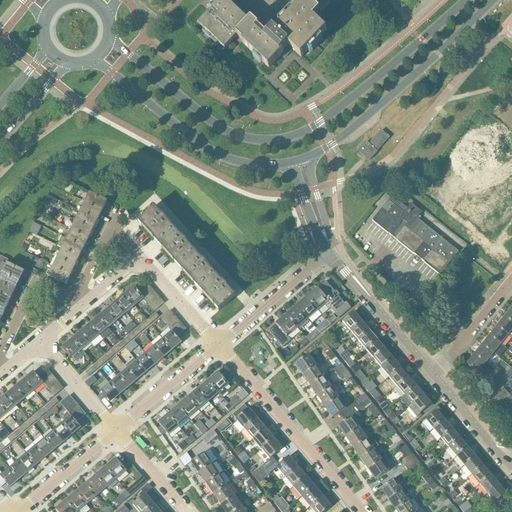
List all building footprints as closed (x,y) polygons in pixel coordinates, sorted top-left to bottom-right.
[(225,0),(220,0),(210,11),(198,24),(225,49),(237,37),(243,42),(242,43),(269,68),(281,55),(284,58),(293,49),(302,58),(327,31),(314,19),(320,12),(321,13),(332,0),(301,0),(297,4),(300,6),(276,32),(273,30),(264,39),(255,30),(259,27),(252,20),(249,22),(225,0)] [(366,143),(358,151),(369,161),(377,152),(376,152),(389,138),(383,132),(370,146),(366,143)] [(84,203),(103,211),(107,202),(89,193),(84,203)] [(388,201),(372,221),(392,236),(395,233),(398,235),(395,239),(417,256),(414,259),(418,263),(421,260),(440,275),(450,263),(452,260),(458,252),(433,231),(421,222),(413,233),(405,227),(407,224),(411,227),(422,213),(422,212),(411,204),(411,205),(407,209),(401,204),(392,196),(388,201)] [(103,211),(84,203),(80,212),(98,221),(103,211)] [(158,244),(174,229),(154,207),(137,222),(158,244)] [(98,221),(80,212),(76,221),(94,230),(98,221)] [(94,230),(76,221),(71,230),(89,239),(94,230)] [(30,232),(37,236),(41,227),(34,223),(30,232)] [(174,229),(158,244),(178,266),(194,251),(174,229)] [(89,239),(71,230),(67,239),(85,248),(89,239)] [(85,248),(67,239),(62,249),(80,258),(85,248)] [(80,258),(62,249),(58,257),(76,266),(80,258)] [(194,251),(178,266),(198,289),(215,274),(194,251)] [(76,266),(58,257),(53,267),(71,276),(76,266)] [(2,273),(20,281),(25,272),(7,263),(2,273)] [(71,276),(53,267),(48,276),(67,285),(71,276)] [(0,276),(0,283),(15,291),(20,281),(2,273),(0,276)] [(215,274),(198,289),(218,311),(235,296),(215,274)] [(307,297),(318,311),(325,306),(328,310),(330,308),(339,319),(351,308),(346,302),(345,304),(338,296),(340,295),(336,291),(334,292),(326,282),(318,289),(317,288),(307,297)] [(15,291),(0,283),(0,294),(11,300),(15,291)] [(143,297),(152,289),(148,284),(138,292),(143,297)] [(125,295),(135,306),(144,299),(144,298),(143,297),(138,292),(134,287),(125,295)] [(152,289),(143,297),(144,298),(144,299),(146,302),(156,294),(152,289)] [(11,300),(0,294),(0,305),(6,309),(11,300)] [(156,294),(146,302),(150,306),(160,298),(156,294)] [(135,306),(125,295),(116,302),(126,314),(135,306)] [(318,311),(307,297),(296,306),(308,319),(318,311)] [(155,312),(164,304),(160,298),(150,306),(155,312)] [(126,314),(116,302),(107,310),(117,321),(126,314)] [(286,314),(298,328),(308,319),(296,306),(286,314)] [(117,321),(107,310),(99,317),(109,329),(117,321)] [(170,310),(161,318),(165,323),(174,315),(170,310)] [(350,331),(362,322),(354,312),(342,322),(350,331)] [(298,328),(286,314),(275,323),(276,324),(268,331),(283,348),(291,341),(288,337),(298,328)] [(326,319),(330,324),(336,320),(331,314),(326,319)] [(174,315),(165,323),(167,326),(169,328),(178,320),(174,315)] [(109,329),(99,317),(90,324),(100,336),(109,329)] [(511,331),(511,322),(505,317),(497,326),(508,336),(511,331)] [(167,326),(165,323),(161,318),(159,320),(161,322),(158,325),(162,330),(167,326)] [(178,320),(169,328),(171,331),(173,333),(182,325),(178,320)] [(358,340),(370,331),(362,322),(350,331),(358,340)] [(100,336),(90,324),(81,332),(91,344),(100,336)] [(173,333),(177,338),(186,330),(182,325),(173,333)] [(508,336),(497,326),(489,336),(501,345),(508,336)] [(177,338),(173,333),(171,331),(162,339),(172,351),(181,343),(177,338)] [(328,331),(326,333),(324,335),(328,340),(333,337),(328,331)] [(366,350),(378,340),(370,331),(358,340),(366,350)] [(91,344),(81,332),(72,339),(82,351),(91,344)] [(501,345),(489,336),(482,345),(493,354),(501,345)] [(332,346),(337,342),(334,338),(329,342),(332,346)] [(82,351),(72,339),(63,347),(73,358),(82,351)] [(154,346),(163,358),(172,351),(162,339),(154,346)] [(374,359),(386,349),(378,340),(366,350),(374,359)] [(337,342),(332,346),(335,350),(340,346),(337,342)] [(493,354),(482,345),(474,355),(486,364),(493,354)] [(145,354),(155,366),(163,358),(154,346),(145,354)] [(342,347),(336,351),(340,356),(345,351),(342,347)] [(381,368),(393,358),(386,349),(374,359),(381,368)] [(345,351),(340,356),(345,362),(350,358),(345,351)] [(136,361),(146,373),(155,366),(145,354),(136,361)] [(303,376),(313,368),(317,366),(309,355),(295,364),(303,376)] [(486,364),(474,355),(467,364),(478,373),(486,364)] [(389,377),(400,368),(401,368),(393,358),(381,368),(389,377)] [(83,365),(86,369),(93,364),(90,360),(83,365)] [(127,369),(137,380),(146,373),(136,361),(127,369)] [(353,361),(347,365),(350,369),(356,364),(353,361)] [(317,366),(313,368),(303,376),(310,386),(324,376),(317,366)] [(500,375),(502,372),(496,367),(493,370),(500,375)] [(401,368),(400,368),(389,377),(397,387),(409,377),(401,368)] [(42,382),(51,374),(47,369),(38,377),(42,382)] [(118,376),(128,388),(137,380),(127,369),(118,376)] [(355,375),(359,380),(362,384),(367,379),(360,370),(355,375)] [(500,375),(493,370),(491,372),(498,378),(492,384),(498,389),(506,379),(500,375)] [(43,383),(42,382),(38,377),(34,372),(24,380),(34,392),(43,384),(43,383)] [(219,394),(222,398),(228,393),(225,389),(229,385),(218,372),(208,381),(219,394)] [(46,387),(56,379),(51,374),(42,382),(43,383),(43,384),(44,384),(46,387)] [(317,397),(331,387),(335,385),(327,374),(324,376),(310,386),(317,397)] [(110,383),(119,395),(128,388),(118,376),(110,383)] [(405,396),(416,386),(409,377),(397,387),(405,396)] [(50,392),(60,384),(56,379),(46,387),(50,392)] [(367,379),(362,384),(365,388),(370,383),(367,379)] [(34,392),(24,380),(16,387),(26,399),(34,392)] [(210,402),(219,394),(208,381),(199,389),(210,402)] [(119,395),(110,383),(101,391),(111,403),(119,395)] [(54,397),(64,389),(60,384),(50,392),(54,397)] [(416,386),(405,396),(412,405),(413,405),(424,395),(416,386)] [(26,399),(16,387),(7,395),(17,406),(26,399)] [(325,408),(339,398),(331,387),(317,397),(325,408)] [(210,402),(199,389),(188,397),(199,410),(210,402)] [(375,389),(369,393),(374,399),(377,403),(382,399),(379,395),(375,389)] [(505,389),(495,397),(500,403),(507,398),(511,403),(511,397),(510,395),(505,389)] [(365,394),(354,402),(355,403),(358,407),(369,399),(365,394)] [(17,406),(7,395),(0,400),(0,404),(8,414),(17,406)] [(69,395),(60,403),(64,408),(73,400),(69,395)] [(416,418),(420,414),(432,404),(424,395),(413,405),(412,405),(408,408),(416,418)] [(228,404),(232,409),(242,401),(238,396),(228,404)] [(199,410),(188,397),(178,406),(189,419),(199,410)] [(339,398),(325,408),(332,418),(346,408),(339,398)] [(369,399),(358,407),(361,411),(362,412),(367,408),(373,404),(369,399)] [(73,400),(64,408),(68,413),(78,405),(73,400)] [(71,417),(72,419),(82,410),(78,405),(68,413),(69,414),(71,417)] [(189,419),(178,406),(168,414),(176,423),(179,427),(189,419)] [(242,407),(233,415),(236,419),(236,420),(244,430),(257,419),(249,409),(245,411),(242,407)] [(82,410),(72,419),(76,423),(86,415),(82,410)] [(53,414),(51,411),(42,418),(45,421),(53,414)] [(434,430),(445,420),(437,411),(425,420),(434,430)] [(71,417),(69,414),(64,419),(63,417),(59,420),(62,424),(72,436),(81,428),(76,423),(72,419),(71,417)] [(179,427),(176,423),(168,414),(158,423),(169,436),(179,427)] [(345,422),(338,426),(346,438),(360,428),(352,417),(345,422)] [(216,428),(221,434),(231,425),(227,419),(216,428)] [(253,440),(266,429),(257,419),(244,430),(253,440)] [(441,439),(453,429),(445,420),(434,430),(441,439)] [(53,431),(63,443),(72,436),(62,424),(53,431)] [(395,432),(391,427),(388,424),(383,428),(386,431),(384,432),(389,438),(395,434),(394,433),(395,432)] [(204,426),(199,430),(200,431),(203,435),(208,431),(204,426)] [(353,448),(367,439),(360,428),(346,438),(353,448)] [(266,429),(253,440),(261,450),(274,439),(266,429)] [(449,448),(460,439),(453,429),(441,439),(449,448)] [(63,443),(53,431),(44,439),(54,451),(63,443)] [(203,440),(207,445),(218,436),(213,431),(203,440)] [(407,434),(405,436),(410,442),(414,439),(411,436),(409,437),(407,434)] [(193,443),(188,438),(178,447),(182,452),(193,443)] [(54,451),(44,439),(35,446),(45,458),(54,451)] [(274,439),(261,450),(270,460),(283,449),(274,439)] [(360,459),(374,449),(378,447),(375,442),(371,445),(367,439),(353,448),(360,459)] [(460,439),(449,448),(456,457),(468,448),(460,439)] [(417,443),(411,447),(415,451),(420,447),(417,443)] [(45,458),(35,446),(27,454),(36,465),(45,458)] [(464,467),(476,457),(468,448),(456,457),(464,467)] [(374,449),(360,459),(368,470),(382,460),(374,449)] [(199,474),(212,464),(205,453),(191,462),(199,474)] [(405,467),(416,459),(412,453),(401,461),(405,467)] [(36,465),(27,454),(18,461),(28,473),(36,465)] [(276,467),(277,468),(285,478),(298,467),(289,456),(276,467)] [(472,476),(484,466),(476,457),(464,467),(472,476)] [(106,467),(117,480),(127,471),(116,458),(106,467)] [(235,458),(229,463),(232,466),(238,462),(235,458)] [(409,472),(419,464),(416,459),(405,467),(409,472)] [(382,460),(368,470),(375,480),(389,471),(382,460)] [(28,473),(18,461),(9,469),(19,480),(28,473)] [(238,462),(232,466),(235,470),(236,469),(241,466),(238,462)] [(206,484),(220,474),(212,464),(199,474),(206,484)] [(262,465),(251,474),(255,478),(266,470),(262,465)] [(480,485),(491,476),(484,466),(472,476),(480,485)] [(96,475),(107,488),(117,480),(106,467),(96,475)] [(293,488),(307,477),(298,467),(285,478),(293,488)] [(19,480),(9,469),(2,474),(0,471),(0,486),(1,488),(6,484),(10,488),(19,480)] [(270,475),(270,474),(266,470),(255,478),(259,483),(270,475)] [(249,476),(245,471),(237,478),(231,482),(235,486),(240,482),(239,481),(244,477),(246,478),(249,476)] [(213,495),(227,485),(220,474),(206,484),(213,495)] [(107,488),(96,475),(86,484),(97,497),(107,488)] [(488,495),(499,485),(491,476),(480,485),(488,495)] [(302,498),(315,487),(307,477),(293,488),(302,498)] [(389,500),(403,491),(395,479),(381,489),(389,500)] [(446,480),(441,485),(444,489),(450,485),(446,480)] [(97,497),(86,484),(76,492),(87,505),(97,497)] [(133,485),(126,491),(130,496),(137,490),(133,485)] [(221,506),(235,496),(227,485),(213,495),(221,506)] [(488,494),(488,495),(495,504),(507,494),(499,485),(488,494)] [(310,508),(323,497),(315,487),(302,498),(310,508)] [(396,511),(410,501),(403,491),(389,500),(396,511)] [(78,511),(87,505),(76,492),(66,500),(75,511),(78,511)] [(138,511),(145,511),(155,505),(146,494),(133,505),(138,511)] [(439,498),(438,498),(442,503),(447,499),(443,494),(439,498)] [(225,511),(234,511),(242,507),(235,496),(221,506),(225,511)] [(323,497),(310,508),(313,511),(325,511),(332,507),(323,497)] [(279,500),(274,504),(277,507),(278,508),(284,503),(284,501),(282,498),(280,499),(279,500)] [(461,499),(456,504),(459,508),(465,504),(461,499)] [(75,511),(66,500),(56,509),(57,511),(75,511)] [(449,500),(443,504),(446,508),(447,508),(452,504),(449,500)] [(396,511),(417,511),(410,501),(396,511)] [(259,511),(266,511),(273,507),(269,503),(258,511),(259,511)]
